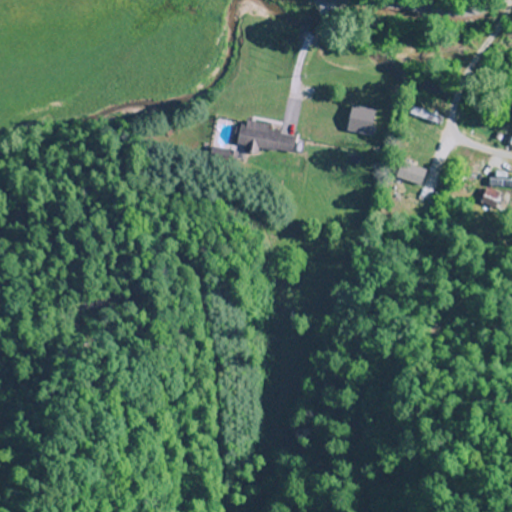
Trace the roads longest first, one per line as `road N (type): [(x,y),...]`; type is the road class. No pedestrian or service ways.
road 1 (residential): [(442,13),(418,109),(417,163),(441,256)]
road 2 (residential): [(503,0),(462,13),(344,0)]
